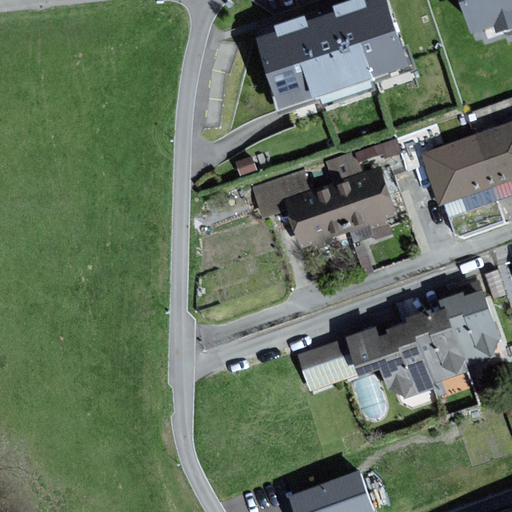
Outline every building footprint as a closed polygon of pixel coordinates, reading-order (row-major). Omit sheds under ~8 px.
[(416,58),(397,0),(380,0),(376,1),(375,0),(359,0),(342,6),(345,14),(316,23),(313,15),(287,23),(290,31),(267,38),(287,100),(416,58)] [(511,0),(468,0),(478,29),(502,21),(504,29),(511,25),(511,0)] [(511,123),(429,154),(437,176),(445,199),(511,175),(511,123)] [(390,190),(382,168),(363,175),(355,153),(331,162),(338,181),(312,190),(305,170),(258,187),(267,211),(292,202),(299,222),(305,240),(396,208),(390,190)] [(508,349),(488,291),(470,298),(468,292),(451,298),(447,299),(451,310),(437,315),(436,310),(418,315),(416,316),(418,321),(408,325),(398,328),(399,333),(385,338),(381,327),(357,335),(368,368),(391,361),(400,389),(433,378),(432,374),(508,349)] [(350,371),(340,339),(304,350),(315,383),(350,371)] [(364,511),(379,507),(365,469),(300,493),(307,511),(364,511)]
